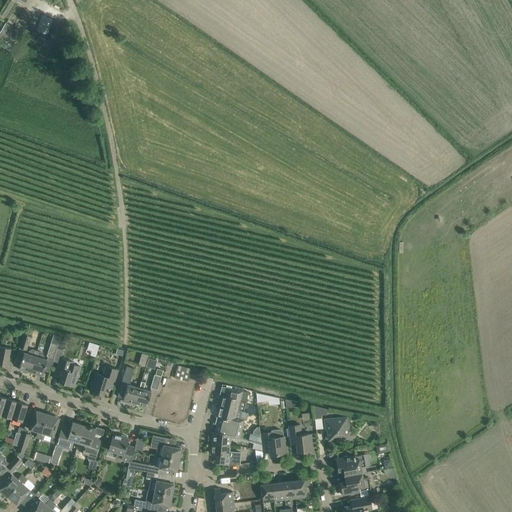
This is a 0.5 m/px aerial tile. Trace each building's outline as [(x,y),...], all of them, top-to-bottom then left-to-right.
[(42,15),(37,30),(48,34),(53,19),(42,15)] [(5,23),(0,31),(0,37),(12,45),(20,32),(5,23)] [(17,334),(23,335),(23,331),(25,331),(26,327),(22,327),(21,330),(18,329),(17,334)] [(19,348),(26,350),(30,337),(23,334),(19,348)] [(88,342),(86,354),(96,356),(99,344),(88,342)] [(46,356),(53,358),(57,348),(58,345),(50,343),(46,356)] [(5,366),(7,366),(10,348),(0,346),(0,364),(1,365),(3,367),(5,366)] [(57,348),(53,358),(52,361),(58,363),(54,376),(61,378),(59,382),(74,386),(77,377),(80,366),(72,364),(73,362),(60,358),(63,350),(57,348)] [(28,351),(28,353),(24,352),(18,369),(19,369),(20,368),(23,369),(23,371),(30,373),(37,351),(32,349),(28,351)] [(47,359),(43,358),(44,355),(42,352),(37,351),(30,373),(37,375),(38,374),(41,375),(41,376),(42,376),(47,359)] [(141,354),(138,363),(154,368),(156,358),(141,354)] [(112,389),(118,370),(105,366),(102,375),(95,373),(89,391),(103,396),(105,387),(112,389)] [(127,403),(134,405),(139,388),(129,385),(134,369),(127,366),(123,380),(117,397),(123,399),(122,401),(123,401),(124,400),(127,401),(127,403)] [(177,366),(174,377),(188,381),(190,369),(177,366)] [(157,390),(161,376),(154,374),(150,388),(157,390)] [(141,381),(139,388),(134,405),(141,407),(142,405),(145,406),(145,408),(146,408),(151,391),(143,389),(145,383),(141,381)] [(221,395),(218,406),(237,410),(243,412),(246,401),(248,393),(235,389),(233,398),(221,395)] [(269,396),(256,393),(257,402),(269,400),(270,400),(269,396)] [(8,399),(4,398),(0,411),(0,415),(9,418),(15,401),(11,400),(10,398),(8,399)] [(18,402),(15,401),(9,418),(22,422),(27,405),(21,403),(20,401),(18,402)] [(235,417),(237,410),(218,406),(216,416),(228,420),(226,427),(241,430),(244,420),(235,417)] [(326,409),(313,406),(314,419),(321,418),(321,415),(327,414),(326,409)] [(35,437),(39,438),(47,414),(34,410),(28,429),(37,431),(35,437)] [(59,418),(47,414),(39,438),(43,439),(45,434),(54,437),(59,418)] [(328,440),(348,438),(346,427),(348,427),(347,417),(324,420),(325,426),(327,426),(328,440)] [(69,430),(61,428),(55,445),(69,449),(72,440),(78,442),(83,425),(72,422),(69,430)] [(82,453),(96,457),(101,440),(92,437),(95,429),(83,425),(78,442),(85,444),(82,453)] [(300,425),(288,426),(290,441),(296,440),(297,452),(313,450),(311,434),(301,435),(300,425)] [(241,430),(226,427),(225,433),(212,432),(211,443),(230,445),(230,438),(239,438),(241,430)] [(271,430),(271,432),(261,433),(263,452),(269,452),(270,455),(286,453),(284,436),(283,436),(283,432),(281,431),(279,430),(271,430)] [(22,434),(16,432),(12,445),(18,446),(22,434)] [(23,432),(22,434),(18,446),(17,451),(23,453),(29,434),(23,432)] [(128,439),(113,434),(108,449),(117,452),(115,458),(129,462),(133,447),(126,445),(128,439)] [(254,442),(252,448),(262,451),(261,436),(256,435),(254,442)] [(162,450),(161,456),(179,460),(181,448),(164,445),(165,438),(153,436),(151,447),(162,450)] [(228,466),(239,465),(240,453),(229,452),(230,445),(211,443),(210,454),(215,455),(215,464),(228,465),(228,466)] [(387,443),(376,446),(378,454),(389,451),(387,443)] [(0,473),(1,474),(7,467),(10,464),(5,460),(5,458),(0,454),(0,473)] [(52,454),(50,462),(57,464),(59,456),(52,454)] [(148,465),(147,472),(164,475),(165,469),(176,471),(179,460),(161,456),(155,455),(153,466),(148,465)] [(343,457),(335,459),(337,469),(338,472),(343,471),(344,476),(362,473),(361,467),(365,466),(363,455),(353,457),(353,456),(348,456),(347,456),(344,456),(343,457)] [(10,464),(7,467),(12,471),(22,461),(17,456),(10,464)] [(390,459),(383,460),(384,467),(392,466),(390,459)] [(49,476),(51,469),(43,466),(40,474),(49,476)] [(125,478),(122,485),(132,487),(135,470),(128,468),(126,479),(125,478)] [(155,485),(154,491),(172,495),(174,484),(162,481),(164,475),(147,472),(145,479),(151,480),(150,484),(155,485)] [(0,484),(0,490),(7,497),(24,477),(21,474),(17,479),(10,473),(0,484)] [(345,481),(339,482),(340,485),(342,495),(349,494),(350,495),(353,494),(354,493),(359,492),(359,491),(371,489),(369,477),(363,478),(362,473),(344,476),(345,481)] [(30,491),(34,485),(24,477),(7,497),(17,505),(20,502),(24,506),(35,494),(30,491)] [(293,481),(295,498),(306,497),(305,486),(310,485),(309,479),(293,481)] [(295,498),(293,481),(282,482),(284,499),(295,498)] [(282,482),(272,483),(274,501),(284,499),(282,482)] [(272,483),(260,484),(263,502),(274,501),(272,483)] [(216,505),(233,503),(232,492),(220,494),(219,488),(213,489),(216,505)] [(172,495),(154,491),(147,490),(145,501),(147,502),(146,508),(157,511),(158,504),(169,507),(172,495)] [(37,492),(35,494),(24,506),(28,509),(25,511),(43,511),(52,502),(49,499),(46,504),(39,498),(41,495),(37,492)] [(372,510),(370,496),(356,498),(357,504),(344,507),(344,511),(363,511),(372,510)] [(55,504),(52,502),(43,511),(67,511),(73,505),(69,501),(61,510),(55,504)] [(216,511),(234,511),(233,503),(216,505),(216,511)]
